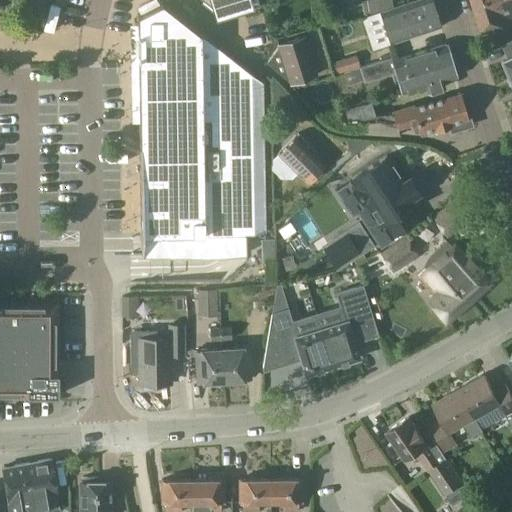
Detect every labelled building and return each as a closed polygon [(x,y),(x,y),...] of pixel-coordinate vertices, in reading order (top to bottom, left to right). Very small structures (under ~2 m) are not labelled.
[(48,0),(31,0),(25,21),(42,26),(50,0),(48,0)] [(202,0),(221,15),(259,4),(257,0),(202,0)] [(363,0),(362,0),(364,16),(392,7),(390,0),(363,0)] [(364,16),(363,16),(371,47),(439,25),(430,0),(413,0),(392,7),(364,16)] [(480,31),(500,26),(500,24),(499,20),(511,15),(511,0),(493,0),(471,7),(478,30),(480,31)] [(137,14),(140,254),(129,254),(129,256),(245,254),(245,233),(265,233),(262,82),(161,2),(137,14)] [(280,46),(267,62),(291,82),(292,87),(319,79),(307,36),(280,44),(280,46)] [(511,86),(511,39),(501,45),(507,59),(502,62),(511,86)] [(360,66),(358,66),(362,79),(362,82),(391,74),(395,72),(399,84),(401,92),(424,86),(426,91),(442,86),(440,80),(454,76),(450,61),(449,59),(451,53),(449,47),(445,44),(445,43),(392,59),(391,59),(390,57),(360,66)] [(356,54),(333,60),(336,73),(343,72),(348,70),(348,69),(358,66),(360,66),(356,54)] [(302,113),(271,79),(272,114),(302,113)] [(465,116),(458,93),(412,106),(412,103),(390,110),(390,111),(374,112),(369,98),(335,108),(340,123),(376,120),(395,126),(396,129),(416,122),(418,130),(433,126),(434,129),(449,124),(449,122),(465,116)] [(312,146),(298,132),(277,153),(304,182),(322,164),(309,149),(312,146)] [(352,179),(335,190),(352,216),(358,212),(380,246),(401,233),(399,229),(415,218),(406,204),(414,198),(412,195),(419,191),(408,175),(402,179),(386,155),(351,177),(352,179)] [(443,231),(443,232),(432,238),(436,245),(479,218),(464,195),(433,216),(443,231)] [(357,225),(322,248),(335,267),(370,245),(357,225)] [(393,273),(418,257),(407,238),(381,253),(393,273)] [(443,252),(418,275),(433,293),(427,299),(429,303),(444,321),(489,281),(453,243),(451,245),(449,242),(441,249),(443,252)] [(276,283),(275,268),(264,268),(264,283),(276,283)] [(316,312),(315,312),(332,365),(356,358),(358,357),(357,355),(351,337),(357,335),(359,339),(377,334),(361,283),(335,292),(344,319),(320,326),(316,312)] [(195,314),(211,314),(210,287),(194,288),(195,314)] [(0,303),(0,395),(58,395),(58,373),(55,373),(56,303),(0,303)] [(270,313),(262,365),(263,369),(264,369),(263,365),(274,362),(275,365),(294,360),(292,356),(298,354),(304,371),(304,374),(307,373),(332,365),(315,312),(291,320),(287,307),(270,313)] [(167,337),(138,337),(138,382),(170,381),(170,355),(184,355),(184,323),(167,323),(167,337)] [(231,325),(210,326),(210,340),(232,339),(231,325)] [(221,348),(223,379),(233,379),(236,382),(243,382),(246,380),(246,377),(247,377),(246,364),(248,364),(247,347),(244,347),(244,346),(221,348)] [(214,380),(223,379),(221,348),(198,349),(198,350),(195,350),(196,368),(198,368),(199,380),(201,380),(201,383),(203,384),(211,384),(214,380)] [(459,388),(474,416),(498,403),(511,427),(511,395),(504,382),(492,389),(484,374),(459,388)] [(482,429),(474,416),(459,388),(434,402),(441,416),(429,423),(443,450),(457,442),(450,429),(462,422),(470,436),(482,429)] [(426,443),(408,416),(387,430),(405,457),(414,451),(423,465),(438,455),(428,441),(426,443)] [(463,481),(446,456),(427,469),(444,494),(463,481)] [(41,506),(41,511),(59,508),(56,493),(57,492),(51,458),(22,463),(30,508),(41,506)] [(22,463),(2,467),(9,511),(19,510),(19,511),(41,511),(41,506),(30,508),(22,463)] [(82,480),(81,480),(80,511),(109,511),(109,480),(97,480),(97,476),(82,476),(82,480)] [(269,478),(269,500),(281,500),(281,511),(297,511),(298,499),(301,499),(300,478),(294,478),(294,477),(269,478)] [(163,511),(180,511),(180,502),(192,502),(192,501),(191,478),(161,478),(161,500),(164,500),(163,511)] [(216,478),(191,478),(192,501),(192,502),(191,511),(215,511),(220,511),(220,500),(223,500),(222,479),(216,479),(216,478)] [(258,501),(269,500),(269,478),(238,478),(238,500),(242,500),(241,511),(258,511),(258,501)] [(399,493),(372,511),(407,511),(411,510),(399,493)]
